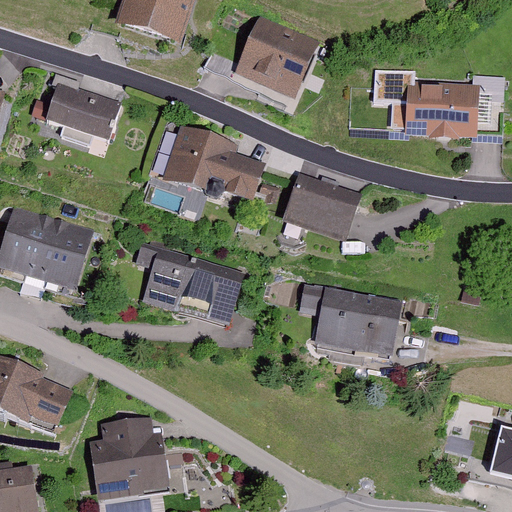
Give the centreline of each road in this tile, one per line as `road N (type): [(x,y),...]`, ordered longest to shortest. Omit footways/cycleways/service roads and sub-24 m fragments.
road 1 (residential): [(0,36),(148,81),(317,155),(423,185),(511,192)]
road 2 (residential): [(0,324),(147,389),(288,478),(321,511)]
